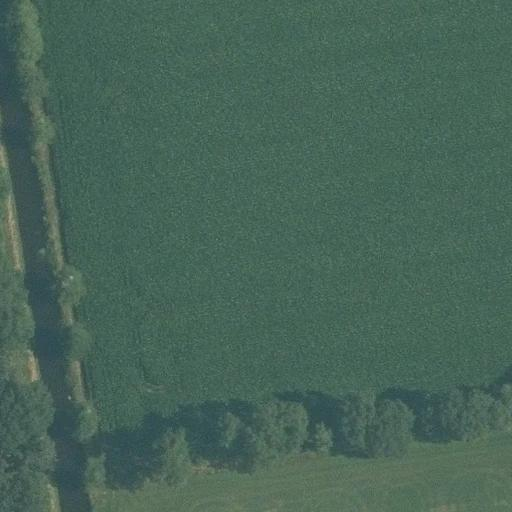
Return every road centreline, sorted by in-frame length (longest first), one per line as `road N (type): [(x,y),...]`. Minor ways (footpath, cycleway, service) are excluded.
road 1 (track): [(188,486),(511,438)]
road 2 (track): [(0,208),(44,511)]
